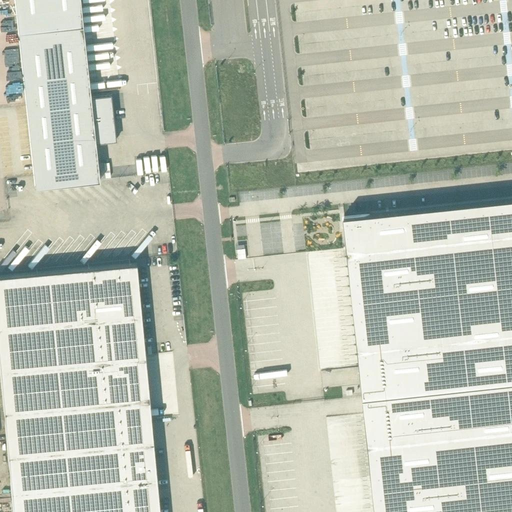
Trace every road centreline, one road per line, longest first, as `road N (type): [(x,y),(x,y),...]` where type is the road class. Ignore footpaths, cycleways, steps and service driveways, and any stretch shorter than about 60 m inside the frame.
road 1 (unclassified): [(188,0),(242,511)]
road 2 (unknown): [(124,0),(143,129),(160,140),(202,134)]
